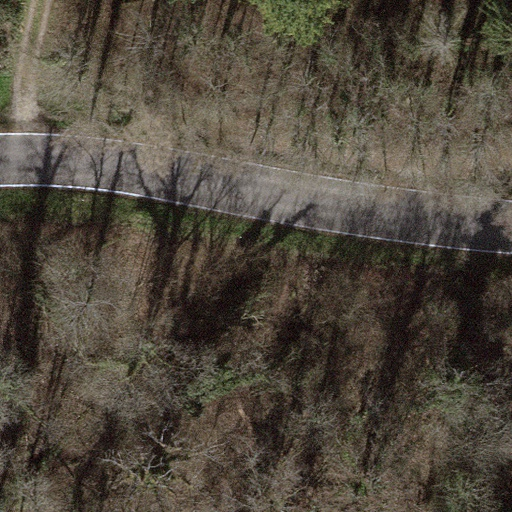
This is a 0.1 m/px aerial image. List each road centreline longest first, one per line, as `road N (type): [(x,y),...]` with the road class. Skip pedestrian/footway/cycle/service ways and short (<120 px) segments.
road 1 (tertiary): [(0,160),(165,173),(422,217),(511,223)]
road 2 (track): [(35,158),(29,68),(46,0)]
